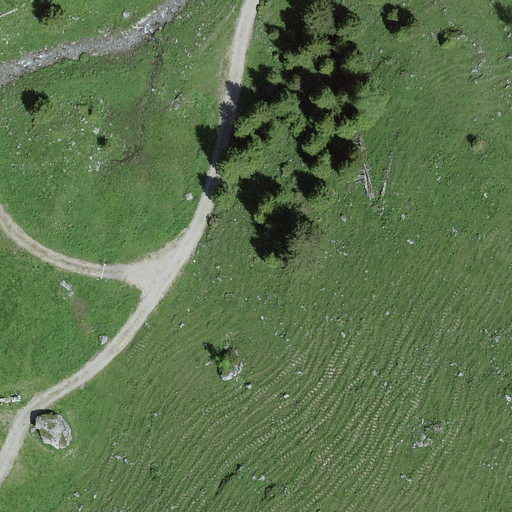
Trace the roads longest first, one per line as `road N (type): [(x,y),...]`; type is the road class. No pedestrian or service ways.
road 1 (track): [(0,486),(30,412),(93,369),(181,264)]
road 2 (track): [(181,264),(215,184),(259,0)]
road 3 (track): [(0,201),(67,261),(181,264)]
